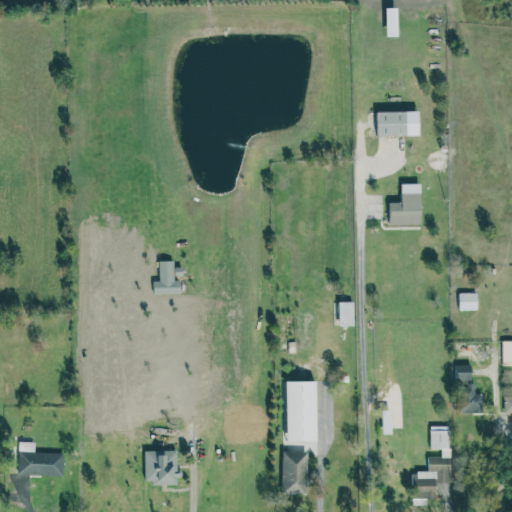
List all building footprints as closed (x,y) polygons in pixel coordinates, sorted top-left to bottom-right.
[(406,135),(406,111),(376,112),(377,136),(406,135)] [(388,202),(389,224),(420,223),(420,183),(400,183),(401,202),(388,202)] [(153,294),(180,293),(180,280),(174,280),(173,260),(158,260),(159,280),(153,280),(153,294)] [(476,292),(458,292),(459,310),(477,309),(476,292)] [(353,325),(353,301),(338,301),(338,325),(353,325)] [(502,365),(511,364),(511,339),(502,340),(502,365)] [(455,364),(455,378),(471,378),(471,364),(455,364)] [(315,380),(285,381),(286,440),(316,439),(315,380)] [(482,393),(475,393),(474,384),(460,384),(461,413),(482,412),(482,393)] [(449,425),(430,426),(430,448),(441,448),(441,456),(427,456),(428,471),(412,471),(412,504),(427,504),(426,498),(435,498),(435,482),(449,482),(449,425)] [(62,475),(63,452),(34,452),(34,441),(18,441),(18,475),(62,475)] [(177,449),(144,450),(144,483),(178,483),(177,449)] [(306,451),(282,451),(281,493),(305,494),(306,451)]
